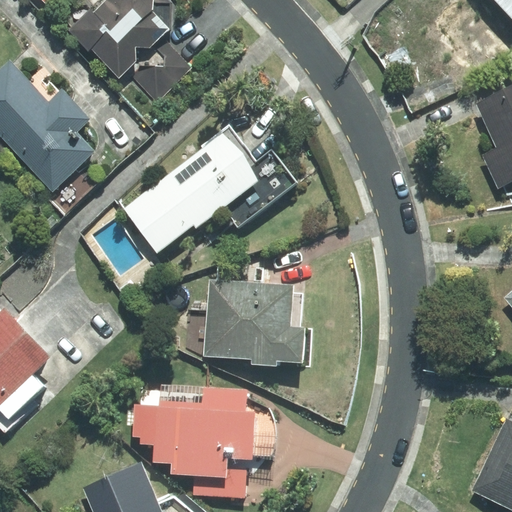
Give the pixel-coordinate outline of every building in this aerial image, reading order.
[(117,0),(111,0),(99,12),(97,10),(73,33),(122,83),(129,76),(156,104),(193,69),(166,41),(176,32),(175,0),(117,0)] [(511,0),(495,0),(511,19),(511,0)] [(93,122),(65,92),(52,103),(16,63),(0,77),(0,134),(56,196),(100,155),(80,134),(93,122)] [(511,89),(478,106),(500,150),(484,157),(501,191),(511,185),(511,89)] [(200,233),(264,186),(226,136),(126,211),(161,257),(197,229),(200,233)] [(221,268),(220,283),(211,282),(207,359),(255,362),(254,369),(280,370),(281,364),(307,366),(309,333),(304,333),(307,296),(298,296),(298,288),(262,286),(263,271),(221,268)] [(55,358),(10,309),(0,318),(0,427),(7,435),(17,425),(13,421),(48,388),(36,375),(55,358)] [(196,496),(247,498),(248,469),(257,470),(257,461),(275,461),(276,424),(260,424),(261,416),(250,415),(251,393),(208,391),(208,405),(160,403),(160,407),(138,407),(137,441),(145,441),(145,447),(158,448),(157,465),(175,466),(174,478),(197,479),(196,496)] [(511,421),(509,420),(472,489),(511,509),(511,421)] [(164,511),(146,463),(85,486),(94,511),(164,511)]
